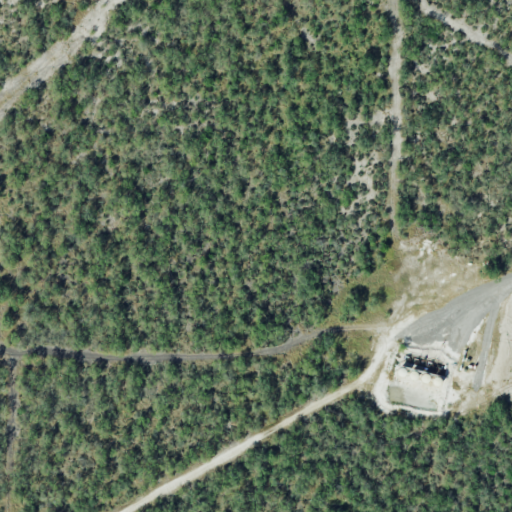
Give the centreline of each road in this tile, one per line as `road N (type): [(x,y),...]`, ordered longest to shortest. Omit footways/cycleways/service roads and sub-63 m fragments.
road 1 (track): [(369,385),(137,511)]
road 2 (track): [(511,280),(398,339),(369,385)]
